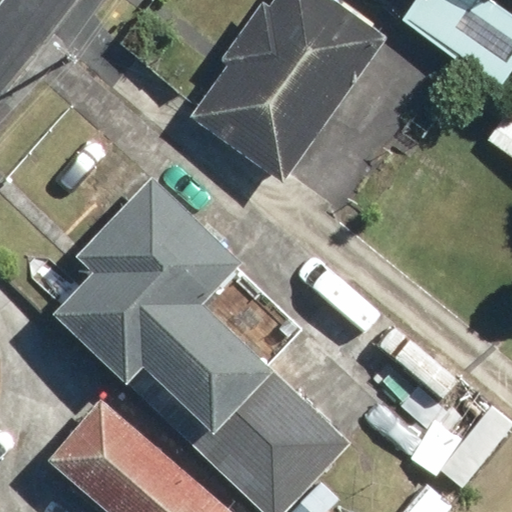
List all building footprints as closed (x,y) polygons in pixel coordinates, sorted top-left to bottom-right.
[(382,39),(326,0),(275,0),(197,114),(288,176),(382,39)] [(410,0),(400,16),(509,89),(511,84),(511,11),(495,0),(410,0)] [(511,120),(507,117),(491,143),(511,156),(511,120)] [(91,275),(49,321),(262,511),(289,511),(355,441),(203,304),(243,260),(151,178),(76,261),(91,275)] [(240,511),(106,402),(54,464),(112,511),(240,511)] [(511,429),(511,415),(499,405),(441,472),(461,489),(511,429)] [(451,511),(425,489),(404,511),(451,511)]
